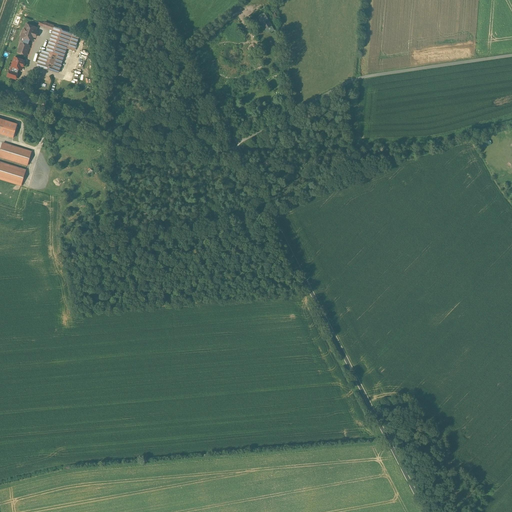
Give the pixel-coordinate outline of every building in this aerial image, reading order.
[(262,15),(258,18),(259,20),(258,20),(262,26),(265,30),(272,26),(264,14),(261,15),(262,15)] [(36,28),(26,25),(24,29),(23,30),(22,32),(23,33),(22,37),(24,38),(30,40),(32,41),(34,37),(35,37),(37,33),(35,32),(36,28)] [(71,34),(54,27),(46,52),(63,57),(66,48),(71,34)] [(71,34),(66,48),(74,51),(79,36),(71,34)] [(28,46),(22,44),(21,43),(18,52),(26,55),(29,46),(28,46)] [(58,73),(63,57),(46,52),(42,51),(37,66),(58,73)] [(24,61),(15,58),(13,62),(15,63),(13,68),(14,68),(13,73),(17,74),(19,70),(21,70),(22,66),(23,67),(24,64),(23,63),(24,61)] [(0,119),(0,134),(13,138),(17,125),(0,119)] [(31,152),(2,143),(0,151),(0,157),(27,166),(31,152)] [(25,170),(0,162),(0,179),(21,186),(25,170)]
